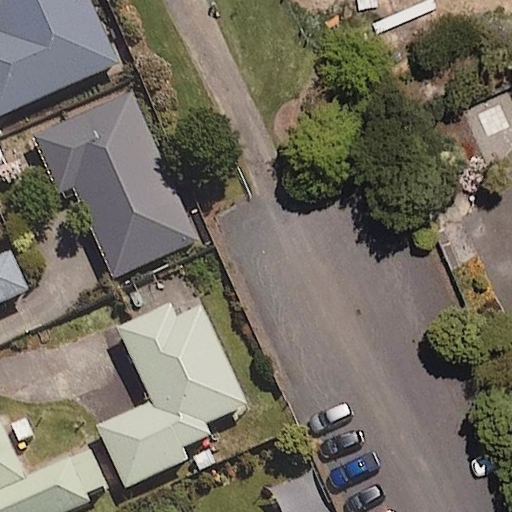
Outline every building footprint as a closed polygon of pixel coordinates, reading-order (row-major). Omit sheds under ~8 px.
[(95,0),(0,0),(0,27),(8,45),(0,48),(0,127),(2,132),(129,76),(95,0)] [(140,103),(40,148),(67,206),(80,200),(122,291),(207,253),(140,103)] [(0,323),(39,306),(21,266),(0,275),(0,323)] [(180,319),(128,342),(161,415),(106,440),(134,501),(197,472),(192,462),(221,449),(216,438),(258,419),(212,318),(186,330),(180,319)] [(10,435),(0,438),(0,511),(98,511),(82,476),(37,496),(10,435)] [(328,511),(314,479),(278,495),(285,511),(328,511)]
